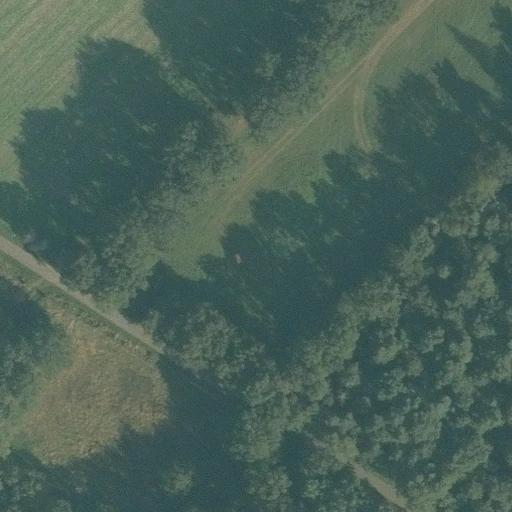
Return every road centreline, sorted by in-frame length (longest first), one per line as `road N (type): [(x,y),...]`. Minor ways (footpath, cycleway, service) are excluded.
road 1 (unclassified): [(414,511),(0,242)]
road 2 (track): [(317,0),(46,272)]
